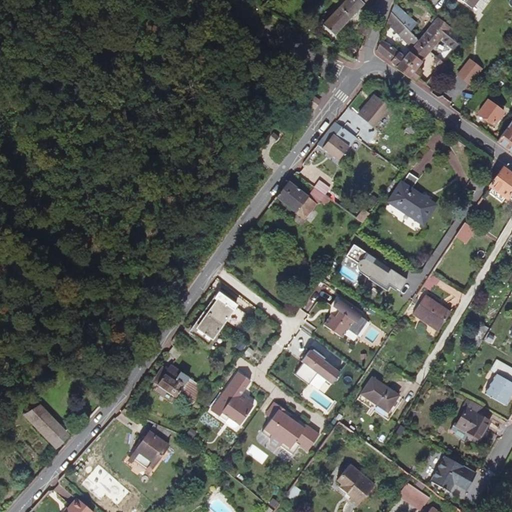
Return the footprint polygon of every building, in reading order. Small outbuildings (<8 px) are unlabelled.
[(366,14),(370,9),(364,4),(360,0),(346,0),(323,25),(334,35),(359,8),(366,14)] [(459,0),(472,9),(478,0),(459,0)] [(393,16),(402,24),(409,17),(394,4),(391,12),(393,16)] [(398,32),(403,26),(402,24),(393,16),(387,22),(398,32)] [(409,17),(402,24),(403,26),(408,31),(416,23),(409,17)] [(438,17),(437,18),(450,28),(438,17)] [(425,33),(419,41),(430,52),(441,40),(453,50),(462,39),(450,28),(437,18),(436,19),(433,24),(425,33)] [(357,31),(367,37),(374,23),(364,19),(357,31)] [(398,32),(411,44),(416,38),(408,31),(403,26),(398,32)] [(410,51),(419,41),(416,38),(411,44),(407,48),(410,51)] [(409,78),(415,82),(422,72),(417,67),(430,52),(419,41),(410,51),(405,57),(391,46),(380,40),(377,51),(395,66),(396,69),(409,78)] [(443,63),(436,58),(433,62),(440,67),(443,63)] [(440,67),(433,62),(425,74),(430,79),(440,67)] [(440,67),(430,79),(436,84),(449,68),(443,63),(440,67)] [(456,80),(466,87),(474,76),(469,73),(473,67),(468,63),(456,80)] [(373,95),(358,114),(373,126),(388,107),(373,95)] [(504,112),(488,101),(478,114),(494,125),(504,112)] [(511,120),(497,142),(511,152),(511,120)] [(335,123),(317,145),(338,161),(356,138),(335,123)] [(400,130),(410,138),(414,132),(405,124),(400,130)] [(511,174),(503,168),(492,184),(488,190),(507,203),(509,200),(511,201),(511,174)] [(390,202),(425,223),(437,204),(414,190),(421,179),(410,173),(404,183),(402,183),(390,202)] [(319,180),(314,188),(324,196),(330,188),(319,180)] [(307,197),(288,182),(276,197),(304,220),(313,209),(317,204),(322,203),(325,206),(330,200),(324,196),(314,188),(307,197)] [(369,203),(373,205),(378,199),(374,196),(369,203)] [(357,219),(362,223),(369,213),(364,209),(357,219)] [(476,231),(465,224),(458,234),(469,241),(476,231)] [(469,241),(458,234),(455,239),(466,246),(469,241)] [(399,290),(406,278),(354,244),(347,255),(352,259),(358,262),(357,264),(357,266),(357,267),(358,268),(358,270),(360,272),(369,278),(370,277),(386,287),(389,283),(397,288),(399,290)] [(504,269),(494,264),(491,269),(501,275),(504,269)] [(432,273),(427,280),(433,284),(436,286),(441,279),(432,273)] [(427,280),(423,286),(429,290),(433,284),(427,280)] [(207,314),(223,325),(226,320),(236,307),(237,305),(222,294),(207,314)] [(324,325),(342,338),(348,329),(355,334),(365,320),(361,317),(363,314),(337,296),(330,306),(335,309),(334,315),(330,315),(324,325)] [(412,314),(438,332),(451,313),(425,296),(412,314)] [(249,316),(236,307),(226,320),(239,329),(249,316)] [(223,325),(207,314),(193,334),(208,345),(223,325)] [(470,343),(478,347),(489,328),(481,324),(470,343)] [(241,351),(246,345),(240,340),(235,347),(241,351)] [(253,351),(249,347),(244,354),(249,357),(253,351)] [(311,350),(301,362),(304,363),(295,375),(309,386),(318,374),(332,385),(341,373),(324,361),(326,359),(314,350),(313,352),(311,350)] [(216,366),(219,362),(211,356),(208,360),(216,366)] [(511,368),(496,360),(490,371),(497,375),(485,394),(505,405),(511,392),(511,368)] [(201,387),(170,365),(167,370),(163,367),(159,373),(160,373),(154,383),(157,385),(176,398),(176,397),(189,405),(201,387)] [(250,381),(238,372),(210,411),(219,418),(218,418),(232,428),(236,428),(238,424),(240,425),(253,406),(250,403),(246,400),(247,398),(241,394),(250,381)] [(388,412),(399,396),(372,377),(361,394),(388,412)] [(466,408),(482,418),(486,410),(467,400),(463,407),(466,408)] [(278,405),(274,402),(265,415),(269,417),(278,405)] [(287,412),(278,405),(269,417),(271,419),(262,433),(269,438),(269,445),(274,448),(280,446),(293,455),(299,446),(307,452),(319,435),(298,419),(295,423),(290,419),(293,416),(287,412)] [(482,418),(466,408),(457,424),(454,423),(450,430),(455,433),(454,436),(461,439),(460,440),(464,442),(465,441),(467,439),(466,438),(469,433),(480,439),(489,422),(482,418)] [(54,437),(22,409),(5,419),(42,450),(54,437)] [(173,431),(155,423),(136,450),(136,451),(131,457),(150,471),(155,464),(168,446),(165,443),(173,431)] [(191,428),(187,433),(192,437),(196,432),(191,428)] [(444,457),(430,481),(449,492),(454,484),(462,488),(466,481),(471,483),(475,474),(444,457)] [(356,507),(375,485),(350,464),(336,480),(341,484),(339,487),(346,493),(351,498),(349,500),(356,507)] [(227,488),(229,486),(230,482),(228,480),(225,480),(222,481),(222,485),(224,487),(227,488)] [(466,490),(471,483),(466,481),(462,488),(466,490)] [(430,498),(407,482),(398,495),(421,511),(430,498)] [(293,485),(285,495),(294,502),(302,491),(293,485)] [(64,511),(92,511),(77,498),(64,511)] [(269,505),(274,508),(278,503),(273,499),(269,505)]
